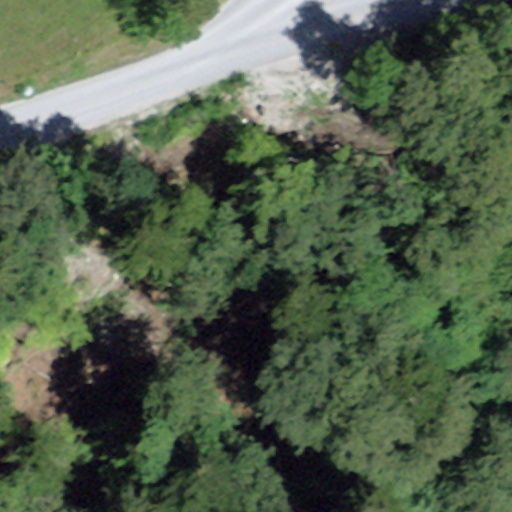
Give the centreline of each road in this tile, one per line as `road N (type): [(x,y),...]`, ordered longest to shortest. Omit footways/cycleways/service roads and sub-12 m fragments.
road 1 (unclassified): [(172,79),(412,0)]
road 2 (unclassified): [(0,127),(172,79)]
road 3 (unclassified): [(284,0),(172,79)]
